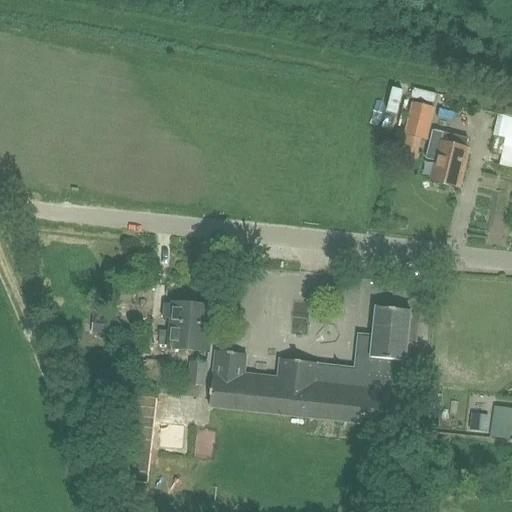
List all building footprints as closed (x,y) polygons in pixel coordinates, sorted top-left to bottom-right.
[(392,103),(403,106),(410,81),(398,78),(392,103)] [(403,136),(427,141),(435,109),(411,103),(403,136)] [(511,117),(498,115),(493,136),(495,136),(492,153),(501,155),(499,165),(511,167),(511,117)] [(425,159),(433,161),(436,162),(431,182),(458,189),(468,149),(465,149),(468,139),(443,133),(432,131),(425,159)] [(159,294),(159,281),(145,281),(145,294),(159,294)] [(163,319),(171,319),(170,332),(160,331),(159,348),(207,352),(212,307),(172,306),(172,307),(164,306),(163,319)] [(243,374),(246,355),(215,352),(209,407),(397,428),(401,391),(410,311),(376,307),(373,336),(358,334),(354,367),(279,359),(277,378),(243,374)] [(136,346),(135,354),(149,355),(151,335),(137,334),(137,336),(124,335),(123,345),(136,346)] [(69,338),(66,345),(75,350),(78,343),(69,338)] [(168,390),(170,362),(146,360),(143,387),(154,388),(154,395),(167,395),(168,390)] [(192,362),(190,384),(207,386),(210,363),(192,362)] [(172,383),(171,395),(199,398),(200,386),(172,383)] [(147,483),(156,399),(126,396),(117,480),(147,483)] [(510,439),(511,425),(511,408),(494,406),(490,437),(510,439)]
